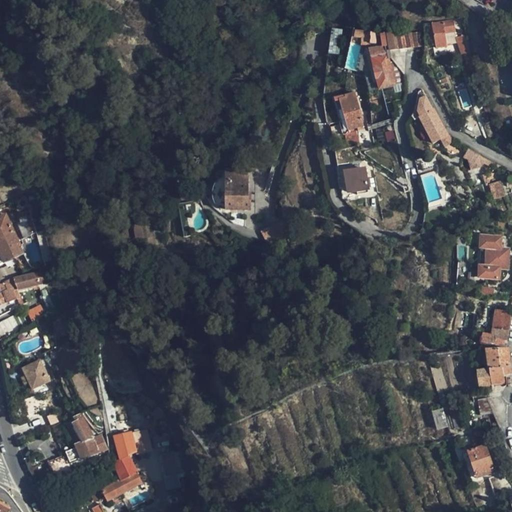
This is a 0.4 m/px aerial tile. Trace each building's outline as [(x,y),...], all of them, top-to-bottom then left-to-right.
[(456,30),(454,18),(448,19),(448,21),(432,24),(436,44),(447,42),(445,32),(456,30)] [(331,53),(341,53),(342,29),(332,28),(331,53)] [(353,30),(352,44),(370,45),(371,31),(353,30)] [(405,34),(407,48),(422,45),(419,31),(405,34)] [(397,35),(399,49),(407,48),(405,34),(397,35)] [(472,63),(463,34),(457,35),(457,42),(465,65),(472,63)] [(391,50),(399,49),(397,35),(389,36),(391,50)] [(378,89),(405,82),(403,71),(396,64),(392,52),(379,56),(377,49),(366,51),(366,56),(372,81),(376,81),(378,89)] [(362,117),(355,94),(345,98),(346,99),(339,102),(342,112),(338,113),(341,123),(345,122),(348,132),(363,127),(361,118),(362,117)] [(432,109),(424,97),(420,100),(421,115),(419,116),(432,143),(442,138),(447,135),(434,109),(432,109)] [(341,126),(330,128),(332,140),(343,138),(341,126)] [(455,139),(447,135),(442,138),(453,144),(455,139)] [(492,147),(511,157),(511,148),(511,147),(505,137),(492,147)] [(479,163),(483,156),(470,148),(466,156),(479,163)] [(342,201),(349,199),(349,194),(357,193),(357,196),(368,194),(364,170),(345,173),(344,168),(337,169),(342,201)] [(225,181),(233,181),(234,176),(234,171),(227,171),(225,181)] [(490,183),(493,199),(505,197),(502,180),(490,183)] [(248,182),(239,182),(233,181),(225,181),(224,210),(249,211),(250,203),(247,202),(248,182)] [(0,264),(22,254),(6,215),(0,217),(0,264)] [(32,215),(19,218),(24,237),(37,233),(32,215)] [(482,237),(482,249),(487,248),(487,267),(481,267),(480,277),(500,278),(500,269),(509,270),(509,250),(501,249),(501,238),(482,237)] [(6,282),(13,278),(7,266),(0,269),(0,271),(5,282),(6,282)] [(37,273),(14,279),(18,289),(32,285),(34,289),(37,288),(42,305),(47,304),(43,285),(54,282),(52,270),(37,273)] [(18,289),(14,279),(13,278),(6,282),(8,290),(4,292),(0,293),(0,303),(1,305),(21,297),(18,289)] [(68,317),(60,321),(63,328),(67,335),(83,328),(76,311),(66,315),(68,317)] [(503,340),(508,341),(511,313),(496,311),(493,334),(483,333),(482,342),(494,344),(503,344),(503,340)] [(16,320),(0,328),(0,342),(6,339),(21,330),(16,320)] [(63,328),(60,321),(53,324),(56,331),(63,328)] [(482,342),(481,350),(486,350),(494,350),(494,344),(482,342)] [(486,350),(489,370),(491,385),(504,384),(503,376),(511,374),(511,371),(509,350),(494,350),(486,350)] [(44,353),(38,357),(41,362),(50,382),(54,380),(44,353)] [(50,382),(41,362),(23,370),(33,390),(50,382)] [(491,385),(489,370),(477,371),(480,386),(491,385)] [(44,411),(38,395),(23,401),(30,417),(44,411)] [(489,397),(478,400),(481,415),(492,413),(489,397)] [(47,418),(51,426),(63,422),(59,414),(47,418)] [(81,415),(73,418),(77,424),(75,424),(67,428),(76,447),(83,461),(96,455),(100,453),(107,450),(102,437),(94,441),(81,415)] [(148,428),(132,432),(137,450),(152,446),(148,428)] [(121,471),(125,480),(139,472),(132,456),(137,450),(132,432),(116,436),(117,439),(122,459),(117,461),(121,471)] [(113,440),(117,461),(122,459),(117,439),(113,440)] [(485,445),(477,448),(468,451),(468,452),(478,478),(494,472),(485,445)] [(182,486),(179,471),(183,470),(179,450),(161,453),(167,489),(182,486)] [(478,478),(468,452),(463,455),(472,480),(478,478)] [(70,474),(64,458),(48,465),(55,481),(70,474)] [(125,480),(105,491),(110,501),(145,483),(139,472),(125,480)]
